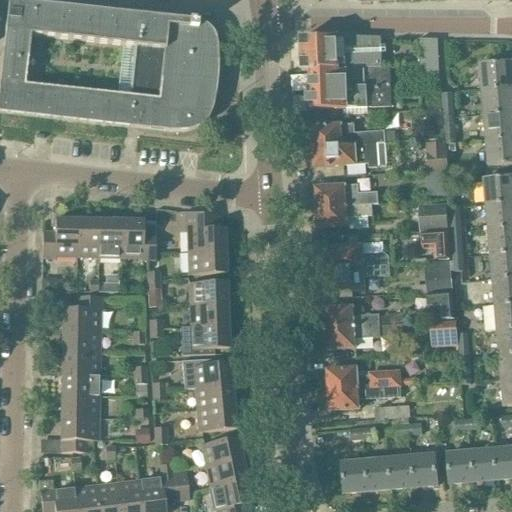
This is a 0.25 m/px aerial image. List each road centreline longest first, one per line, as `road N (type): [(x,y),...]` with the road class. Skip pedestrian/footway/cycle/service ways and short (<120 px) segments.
road 1 (residential): [(10,511),(16,171)]
road 2 (tertiary): [(271,199),(285,431),(303,511)]
road 3 (residential): [(271,199),(16,171)]
road 4 (residential): [(511,28),(262,23)]
road 5 (tertiary): [(262,23),(271,199)]
